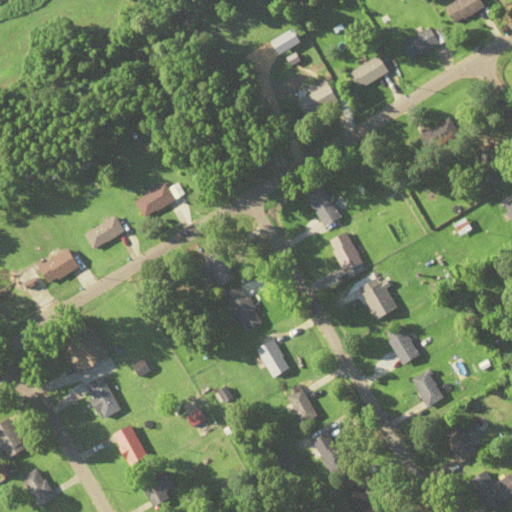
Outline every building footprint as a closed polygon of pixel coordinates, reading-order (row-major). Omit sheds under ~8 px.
[(447,5),(451,21),(483,12),(479,0),(459,0),(459,1),(447,5)] [(402,42),(410,59),(440,44),(432,28),(402,42)] [(356,88),(388,73),(380,56),(348,71),(356,88)] [(307,121),(341,103),(330,83),(296,102),(307,121)] [(456,132),(452,119),(436,124),(440,137),(456,132)] [(509,173),(493,144),(476,154),(492,183),(509,173)] [(135,203),(146,219),(175,200),(164,184),(135,203)] [(326,228),(341,217),(322,187),(306,198),(326,228)] [(124,233),(115,217),(84,235),(93,250),(124,233)] [(452,226),(458,238),(471,231),(465,219),(452,226)] [(329,242),(346,274),(363,266),(347,233),(329,242)] [(214,278),(221,289),(237,278),(219,249),(204,259),(210,267),(202,272),(209,282),(214,278)] [(48,284),(79,269),(70,250),(39,266),(48,284)] [(375,320),(393,309),(375,279),(357,290),(375,320)] [(229,315),(235,326),(243,321),(249,332),(263,323),(242,286),(227,295),(236,311),(229,315)] [(76,376),(110,358),(90,322),(57,341),(76,376)] [(419,356),(401,325),(384,335),(402,366),(419,356)] [(288,371),(276,341),(259,348),(271,378),(288,371)] [(410,380),(427,407),(442,398),(426,371),(410,380)] [(106,419),(122,408),(101,377),(85,388),(106,419)] [(317,416),(302,389),(287,397),(302,424),(317,416)] [(0,423),(0,445),(7,458),(24,448),(8,419),(0,423)] [(458,464),(476,453),(458,423),(440,433),(458,464)] [(114,434),(128,466),(146,459),(132,426),(114,434)] [(312,441),(331,477),(348,468),(328,432),(312,441)] [(37,507),(54,498),(38,468),(20,477),(37,507)] [(152,508),(169,500),(166,492),(174,488),(165,468),(140,480),(152,508)] [(489,511),(511,499),(511,473),(493,484),(485,471),(469,480),(487,511),(489,511)]
